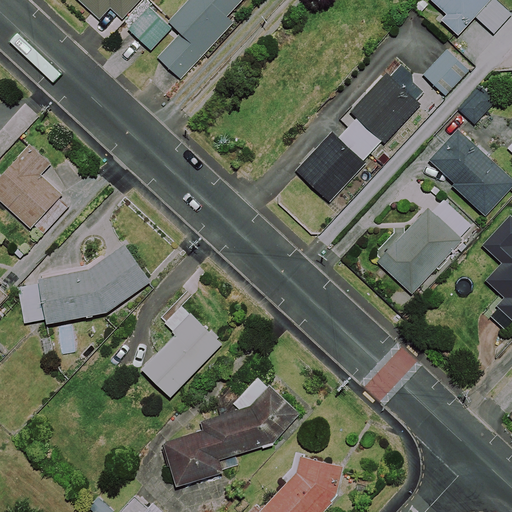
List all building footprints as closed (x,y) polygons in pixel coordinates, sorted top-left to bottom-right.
[(84,24),(105,43),(123,23),(121,20),(139,0),(76,0),(92,14),(84,24)] [(192,0),(171,25),(182,35),(159,60),(181,80),(231,25),(226,20),(243,0),(192,0)] [(430,0),(447,15),(441,20),(458,35),(475,17),(493,34),(511,14),(495,0),(430,0)] [(170,29),(148,8),(128,29),(150,50),(170,29)] [(366,55),(337,29),(315,52),(293,32),(260,68),(296,101),(320,74),(336,89),(366,55)] [(470,69),(450,49),(424,75),(445,95),(470,69)] [(417,78),(399,62),(352,114),(357,118),(338,138),(333,134),(297,174),(330,204),(365,166),(360,162),(380,141),(383,143),(426,97),(411,85),(417,78)] [(494,102),(478,88),(458,111),(474,125),(494,102)] [(511,186),(511,184),(459,133),(429,164),(484,216),(511,186)] [(49,165),(32,149),(14,169),(5,161),(0,166),(0,199),(30,228),(61,196),(39,176),(49,165)] [(470,226),(440,197),(404,235),(401,232),(375,259),(411,293),(460,242),(457,240),(470,226)] [(503,263),(487,281),(505,297),(498,305),(511,317),(511,219),(509,217),(483,245),(503,263)] [(150,283),(126,248),(83,272),(40,280),(41,284),(18,289),(25,323),(47,319),(48,323),(106,312),(150,283)] [(222,344),(180,305),(164,322),(176,334),(143,369),(172,396),(222,344)] [(281,397),(260,378),(240,392),(215,409),(200,420),(204,427),(164,444),(176,489),(224,477),(223,470),(231,468),(248,464),(245,452),(274,446),(305,411),(285,393),(281,397)] [(272,497),(257,511),(324,511),(325,511),(328,509),(330,505),(333,502),(335,498),(337,494),(338,490),(340,486),(341,482),(341,478),(342,474),(342,470),(342,466),(342,461),(298,453),(279,479),(267,492),(272,497)] [(151,508),(137,495),(121,511),(162,511),(155,504),(151,508)] [(112,511),(114,510),(98,497),(88,510),(90,511),(112,511)]
